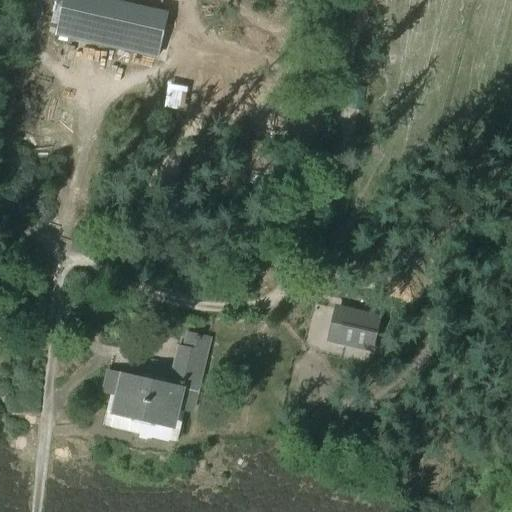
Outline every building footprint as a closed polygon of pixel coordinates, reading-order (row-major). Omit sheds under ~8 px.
[(64,0),(57,33),(159,56),(164,33),(87,16),(90,0),(64,0)] [(342,85),(338,107),(360,111),(364,89),(342,85)] [(291,177),(294,149),(285,148),(286,145),(242,139),(238,170),(291,177)] [(375,353),(383,316),(335,305),(326,342),(375,353)] [(170,387),(108,373),(103,393),(111,395),(104,427),(178,444),(185,412),(190,413),(208,336),(185,331),(181,348),(179,348),(170,387)]
